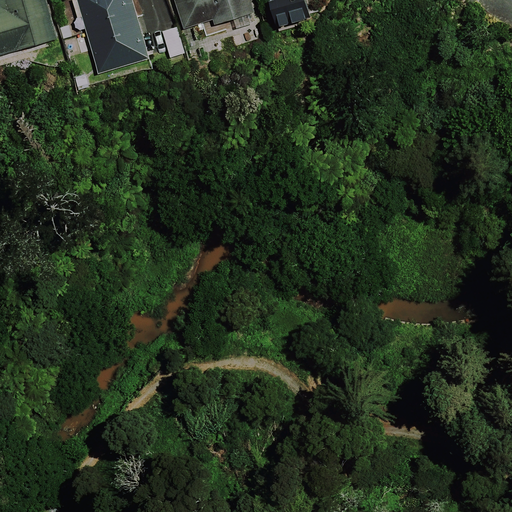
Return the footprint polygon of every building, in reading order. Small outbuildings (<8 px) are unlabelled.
[(0,0),(0,55),(57,40),(46,0),(0,0)] [(79,0),(102,73),(144,60),(158,56),(140,0),(79,0)] [(176,0),(185,28),(216,19),(218,25),(253,14),(249,0),(176,0)] [(267,0),(274,27),(283,25),(314,18),(309,0),(267,0)] [(187,54),(179,27),(164,32),(172,58),(187,54)]
